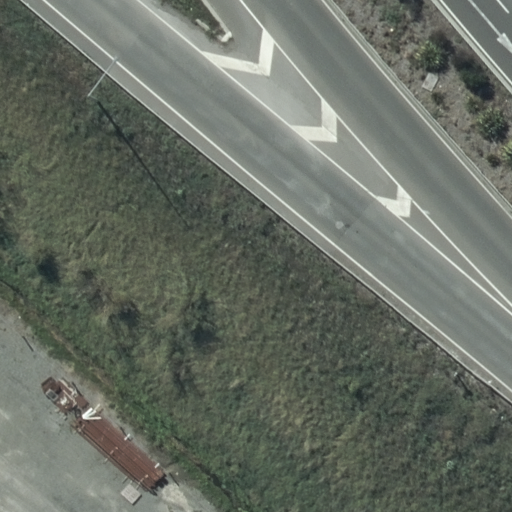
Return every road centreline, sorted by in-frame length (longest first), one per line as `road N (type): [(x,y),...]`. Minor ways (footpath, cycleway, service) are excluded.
road 1 (trunk): [(511,347),(420,288),(79,0)]
road 2 (trunk): [(511,275),(289,0)]
